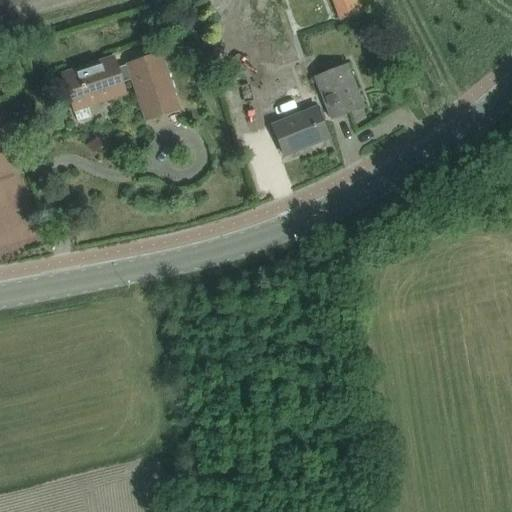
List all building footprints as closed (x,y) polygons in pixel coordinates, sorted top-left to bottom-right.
[(359,0),(332,0),(341,20),(364,12),(359,0)] [(271,60),(266,40),(244,46),(249,65),(271,60)] [(113,57),(61,74),(68,93),(74,112),(78,122),(91,118),(87,107),(86,102),(124,89),(122,83),(120,77),(136,72),(151,119),(179,109),(173,90),(160,54),(133,63),(117,68),(113,57)] [(346,66),(315,78),(326,105),(330,117),(332,120),(362,107),(354,89),(346,66)] [(316,107),(271,125),(283,155),(328,137),(321,121),(330,117),(326,105),(316,109),(316,107)]
